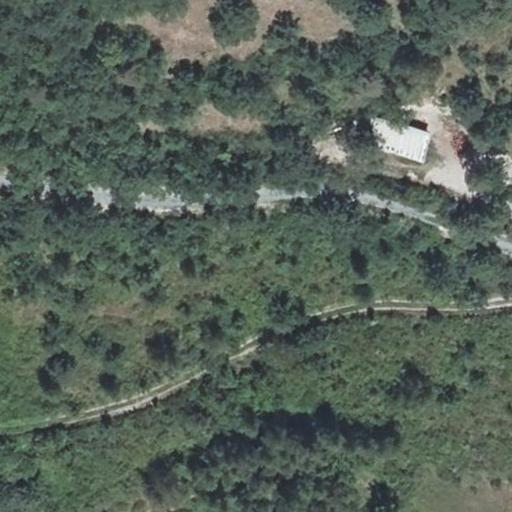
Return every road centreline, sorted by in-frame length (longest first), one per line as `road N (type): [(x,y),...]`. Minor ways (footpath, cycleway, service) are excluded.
road 1 (track): [(511,302),(404,305),(284,329),(150,395),(0,432)]
road 2 (track): [(0,181),(120,199),(328,190),(395,205),(511,252)]
